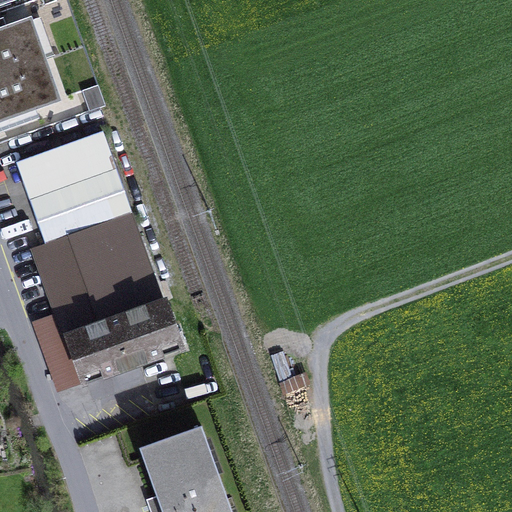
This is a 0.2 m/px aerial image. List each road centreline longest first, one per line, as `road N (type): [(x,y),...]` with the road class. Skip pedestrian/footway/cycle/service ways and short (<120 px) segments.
road 1 (track): [(337,511),(319,421),(321,340),(334,326),(511,256)]
road 2 (residential): [(0,276),(88,511)]
